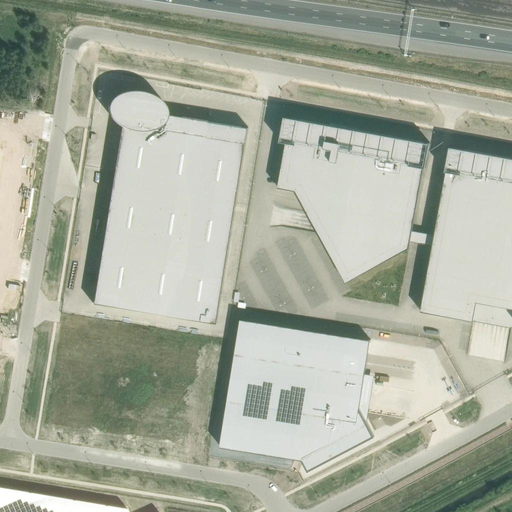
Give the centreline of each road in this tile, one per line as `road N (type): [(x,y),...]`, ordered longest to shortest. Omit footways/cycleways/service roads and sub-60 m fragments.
road 1 (unclassified): [(511,110),(92,32),(75,38),(9,442)]
road 2 (motorway): [(216,0),(511,41)]
road 3 (unclassified): [(280,511),(255,482),(9,442)]
road 4 (unclassified): [(317,511),(511,408)]
